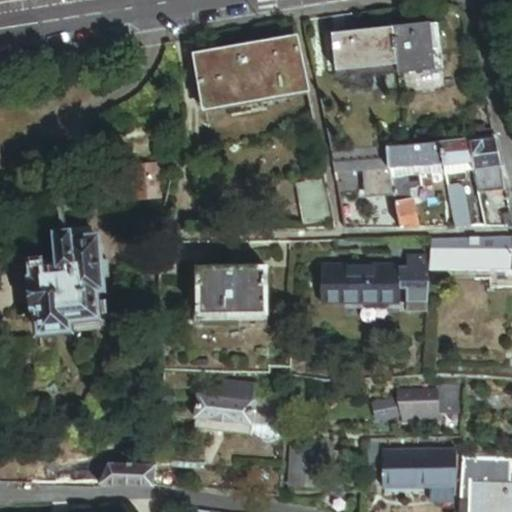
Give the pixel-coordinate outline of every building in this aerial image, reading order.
[(397,63),(399,74),(434,69),(432,48),(439,48),(435,22),(393,27),(397,63)] [(338,70),(397,63),(393,27),(331,34),(335,70),(338,70)] [(308,92),(296,39),(196,58),(206,110),(308,92)] [(397,63),(338,70),(339,81),(399,74),(397,63)] [(469,142),(469,138),(441,141),(444,165),(472,162),(469,142)] [(501,167),(495,140),(469,142),(472,162),(473,170),(501,167)] [(444,165),(441,141),(407,144),(387,146),(389,170),(414,168),(444,165)] [(389,170),(387,146),(330,152),(335,175),(389,170)] [(419,175),(445,173),(444,165),(414,168),(415,175),(419,174),(419,175)] [(158,166),(134,167),(135,199),(158,198),(158,166)] [(503,178),(501,167),(473,170),(476,182),(503,178)] [(400,229),(420,229),(415,198),(419,197),(418,188),(422,187),(419,175),(419,174),(415,175),(414,168),(389,170),(400,229)] [(503,178),(476,182),(479,195),(506,192),(503,178)] [(324,179),(296,185),(304,226),(332,221),(324,179)] [(345,230),(354,230),(347,195),(352,194),(350,181),(336,183),(345,230)] [(456,228),(469,228),(462,190),(457,191),(456,186),(448,188),(448,189),(456,228)] [(511,223),(511,217),(510,214),(502,215),(505,227),(511,226),(511,223)] [(72,320),(98,318),(95,290),(103,289),(102,278),(109,278),(107,258),(99,259),(97,237),(70,240),(69,232),(54,233),(57,264),(31,267),(38,336),(73,332),(72,320)] [(511,238),(453,239),(452,272),(511,273),(511,238)] [(444,272),(447,239),(431,240),(429,268),(429,272),(444,272)] [(453,239),(447,239),(444,272),(452,272),(453,239)] [(361,241),(338,242),(338,253),(362,253),(361,241)] [(235,242),(159,243),(159,278),(175,278),(175,262),(267,261),(267,252),(235,253),(235,242)] [(200,314),(268,314),(267,268),(199,269),(200,314)] [(400,268),(323,270),(324,304),(401,303),(401,290),(409,290),(409,313),(427,313),(427,303),(429,272),(429,268),(400,268)] [(268,314),(200,314),(200,326),(268,325),(268,314)] [(101,317),(98,318),(72,320),(73,332),(103,329),(101,317)] [(423,380),(394,379),(404,425),(440,423),(440,416),(464,415),(466,381),(423,380)] [(194,421),(251,427),(254,403),(251,403),(252,388),(221,385),(220,399),(197,397),(194,421)] [(374,442),(365,441),(365,452),(370,452),(374,447),(374,442)] [(381,483),(412,484),(453,485),(454,448),(382,447),(381,483)] [(320,450),(290,449),(289,486),(319,487),(320,450)] [(468,511),(469,483),(511,483),(511,460),(461,462),(458,511),(468,511)] [(111,464),(102,485),(155,487),(157,465),(111,464)] [(511,511),(511,483),(469,483),(468,511),(511,511)] [(453,485),(412,484),(412,491),(453,492),(453,485)]
